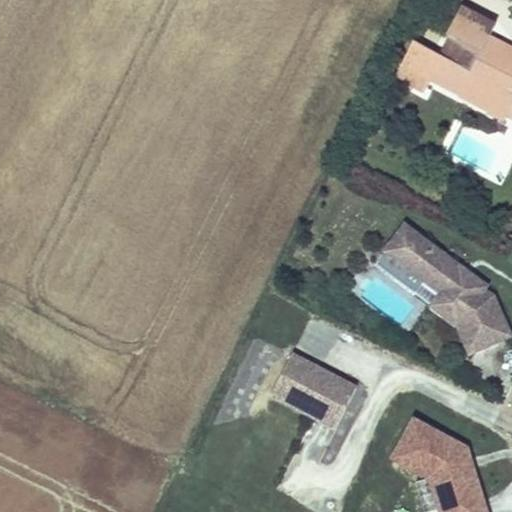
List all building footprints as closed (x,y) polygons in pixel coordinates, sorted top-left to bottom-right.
[(511,58),(487,45),(493,32),(458,16),(444,46),(453,50),(443,71),(410,55),(392,96),(417,109),(426,93),(457,108),(462,96),(511,120),(511,121),(510,126),(511,127),(511,58)] [(511,120),(462,96),(457,108),(487,123),(483,129),(503,139),(510,126),(511,121),(511,120)] [(458,319),(462,334),(468,342),(479,360),(511,336),(511,328),(491,299),(483,293),(486,289),(402,226),(381,253),(438,295),(434,300),(458,319)] [(429,307),(462,334),(458,319),(434,300),(429,307)] [(336,432),(357,392),(317,372),(314,376),(308,373),(310,368),(292,359),(278,388),(312,406),(307,417),(336,432)] [(312,406),(278,388),(272,400),(307,417),(312,406)] [(415,416),(395,456),(434,476),(444,511),(493,511),(472,446),(415,416)]
